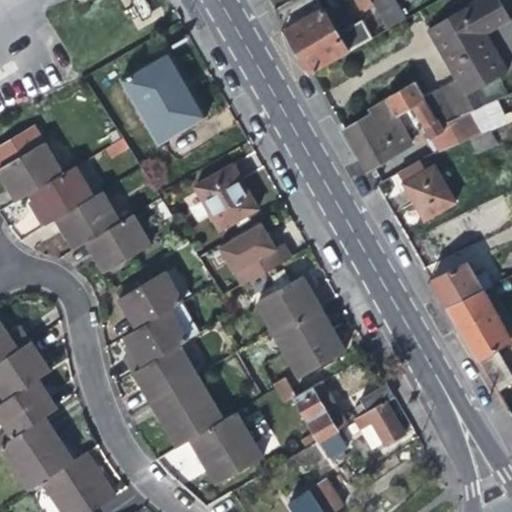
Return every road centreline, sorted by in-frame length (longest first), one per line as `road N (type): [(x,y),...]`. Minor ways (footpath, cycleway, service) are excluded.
road 1 (secondary): [(450,409),(214,0)]
road 2 (residential): [(183,511),(134,472),(97,416),(65,282),(45,270),(0,273)]
